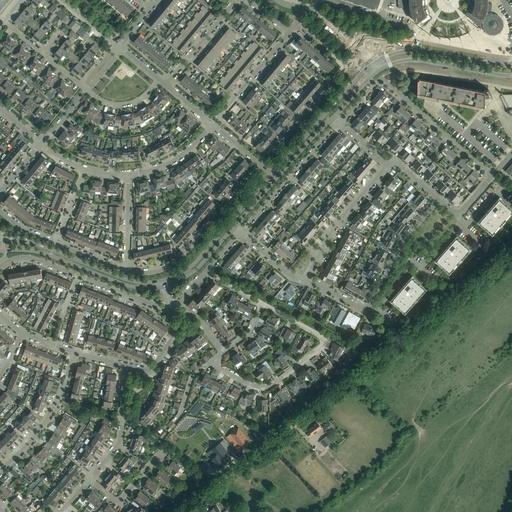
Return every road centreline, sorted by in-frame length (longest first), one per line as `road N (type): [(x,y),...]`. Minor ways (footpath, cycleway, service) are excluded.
road 1 (unclassified): [(511,252),(184,511)]
road 2 (residential): [(212,362),(266,385),(322,344),(262,305)]
road 3 (residential): [(260,165),(346,66),(296,23)]
road 4 (residential): [(125,268),(163,271),(260,165)]
road 5 (residential): [(0,266),(35,258),(169,307)]
road 6 (secondary): [(0,251),(36,252),(133,288),(164,285)]
road 7 (secondary): [(163,280),(141,282),(30,242),(0,241)]
road 8 (residential): [(491,176),(385,80),(369,89)]
road 9 (secondary): [(271,176),(201,256),(163,280)]
road 10 (secondary): [(233,227),(332,115)]
road 11 (residential): [(240,232),(339,122)]
road 12 (secondary): [(365,65),(271,176)]
road 13 (residential): [(366,311),(376,311),(410,264),(420,268),(462,221)]
road 14 (residential): [(0,471),(58,399),(73,352)]
road 15 (residential): [(309,280),(340,221),(387,167)]
road 16 (residential): [(366,311),(438,200)]
road 17 (secondary): [(511,64),(388,52)]
road 18 (secondary): [(390,63),(423,60),(511,75)]
road 19 (residential): [(212,126),(289,31)]
road 20 (residential): [(90,478),(121,435),(127,366)]
